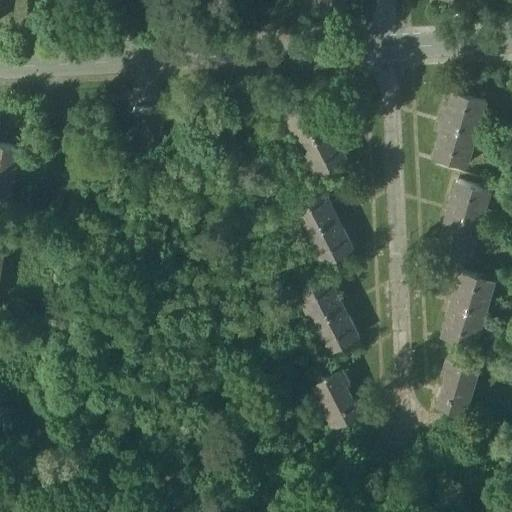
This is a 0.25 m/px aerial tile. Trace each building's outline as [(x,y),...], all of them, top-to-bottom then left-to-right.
[(444,86),(424,153),(459,164),(480,96),(444,86)] [(338,158),(315,99),(283,111),(306,170),(338,158)] [(0,197),(14,198),(16,141),(0,140),(0,197)] [(468,252),(478,182),(447,178),(438,248),(468,252)] [(347,248),(323,181),(290,193),(314,259),(347,248)] [(472,340),(488,274),(451,265),(436,331),(472,340)] [(327,270),(295,284),(323,348),(355,333),(327,270)] [(429,403),(462,410),(473,362),(440,354),(429,403)] [(321,370),(330,421),(361,415),(352,364),(321,370)]
